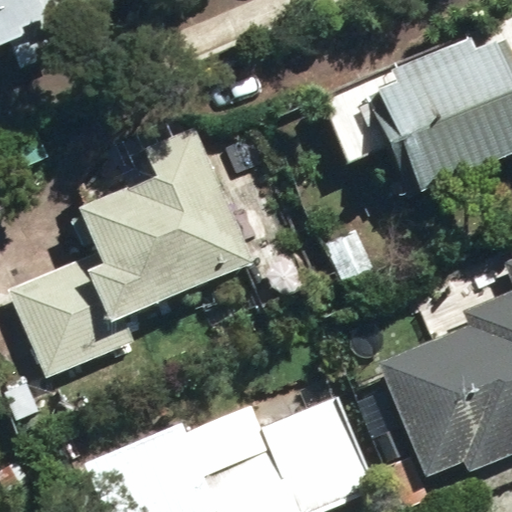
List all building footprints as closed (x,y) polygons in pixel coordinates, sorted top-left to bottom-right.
[(0,0),(0,54),(6,52),(4,45),(44,28),(47,32),(116,4),(114,0),(0,0)] [(358,109),(404,208),(511,158),(511,74),(499,46),(467,60),(461,47),(378,85),(384,97),(358,109)] [(0,291),(0,293),(39,384),(125,352),(115,328),(246,271),(186,134),(110,166),(122,195),(68,219),(84,256),(0,291)] [(344,197),(308,216),(346,288),(382,269),(344,197)] [(369,374),(415,488),(457,471),(461,480),(511,458),(511,264),(500,269),(511,299),(456,322),(461,335),(369,374)] [(2,395),(15,422),(33,415),(19,387),(2,395)] [(37,402),(42,420),(58,414),(51,398),(37,402)] [(73,474),(89,511),(331,511),(374,495),(333,400),(255,432),(247,410),(176,440),(173,432),(73,474)]
